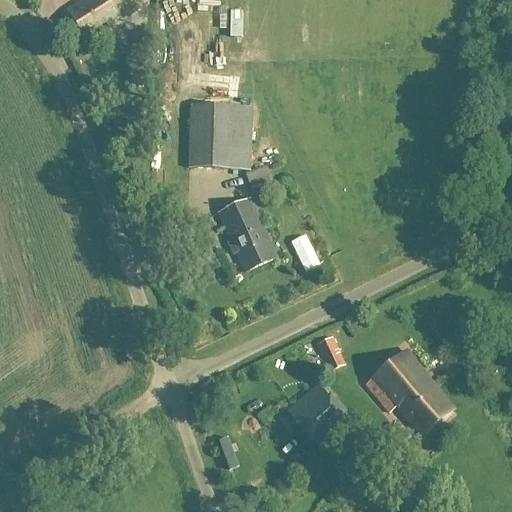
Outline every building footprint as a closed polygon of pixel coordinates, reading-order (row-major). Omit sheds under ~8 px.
[(108,29),(138,10),(146,5),(143,0),(86,0),(67,12),(83,38),(105,24),(108,29)] [(132,37),(131,53),(141,54),(142,38),(132,37)] [(250,172),(252,109),(191,107),(189,170),(250,172)] [(284,127),(270,127),(270,143),(284,143),(284,127)] [(252,197),(274,190),(266,169),(245,176),(252,197)] [(244,275),(277,260),(251,201),(217,216),(244,275)] [(415,313),(437,296),(427,285),(406,301),(415,313)] [(329,375),(345,368),(331,340),(317,346),(329,375)] [(422,441),(455,413),(403,353),(363,388),(389,418),(396,412),(422,441)] [(323,457),(353,431),(316,388),(286,415),(323,457)]
